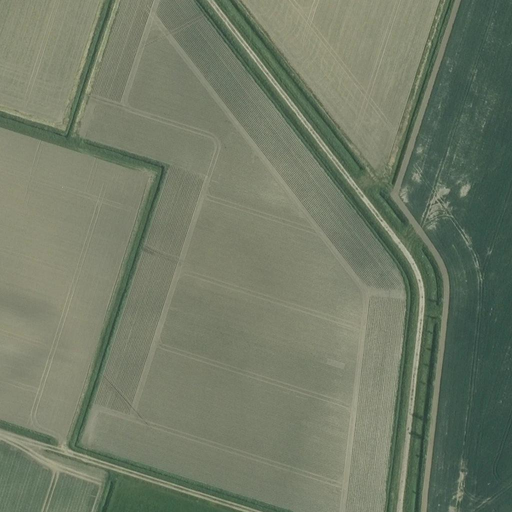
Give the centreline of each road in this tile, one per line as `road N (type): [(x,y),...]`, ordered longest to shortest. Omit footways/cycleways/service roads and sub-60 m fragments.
road 1 (track): [(399,511),(420,281),(209,0)]
road 2 (track): [(249,511),(66,454),(59,441)]
